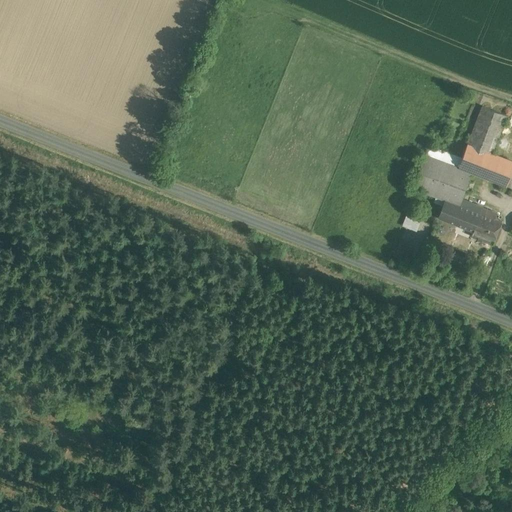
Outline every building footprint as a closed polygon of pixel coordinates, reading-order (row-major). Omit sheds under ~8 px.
[(506,115),(481,106),(467,145),(492,154),(498,138),(506,115)] [(511,149),(511,142),(498,138),(492,154),(508,160),(511,149)] [(462,158),(427,145),(424,154),(458,167),(462,158)] [(492,154),(467,145),(462,158),(458,167),(458,168),(471,173),(511,187),(511,161),(508,160),(492,154)] [(458,167),(424,154),(411,188),(445,201),(446,200),(459,205),(461,200),(471,173),(458,168),(458,167)] [(480,207),(461,200),(459,205),(446,200),(445,201),(439,217),(471,229),(480,207)] [(492,212),(480,207),(471,229),(474,230),(471,237),(493,245),(501,222),(490,218),(492,212)] [(402,225),(417,230),(422,217),(407,212),(402,225)]
